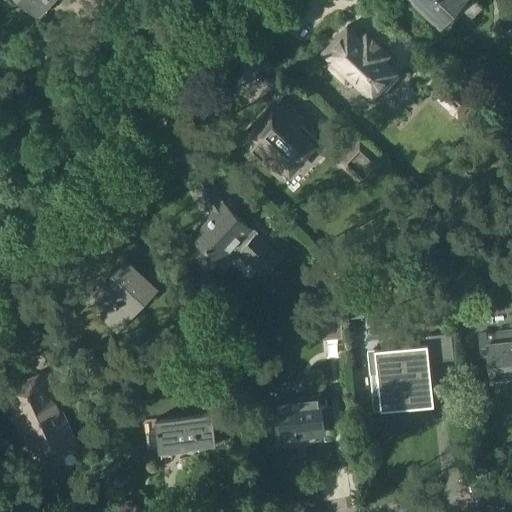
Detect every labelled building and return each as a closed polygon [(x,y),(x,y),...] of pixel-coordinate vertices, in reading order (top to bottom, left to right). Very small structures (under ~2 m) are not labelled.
[(24,0),(39,13),(50,0),(24,0)] [(416,0),(441,23),(459,4),(473,17),(482,7),(474,0),(416,0)] [(347,21),(320,50),(373,99),(400,69),(347,21)] [(456,117),(471,100),(448,79),(433,96),(456,117)] [(273,98),(242,130),(255,142),(249,148),(279,177),(319,136),(282,100),(278,103),(273,98)] [(340,163),(365,187),(386,165),(361,141),(340,163)] [(193,235),(223,262),(236,248),(265,275),(284,256),(254,227),(252,229),(223,201),(208,176),(196,183),(214,213),(193,235)] [(115,272),(117,274),(89,303),(119,331),(158,289),(127,260),(115,272)] [(481,357),(490,357),(492,377),(511,374),(511,327),(497,330),(497,332),(487,333),(487,331),(478,332),(481,357)] [(428,343),(375,348),(381,409),(400,407),(400,404),(407,403),(407,406),(434,403),(430,360),(455,357),(452,331),(427,334),(428,343)] [(56,419),(36,376),(5,390),(38,462),(77,444),(64,415),(56,419)] [(275,398),(280,437),(325,431),(320,393),(275,398)] [(156,418),(145,419),(148,450),(216,443),(215,427),(219,427),(216,402),(203,404),(204,413),(156,418)]
